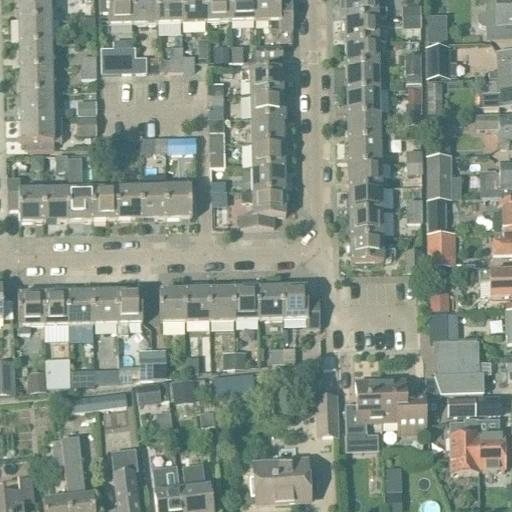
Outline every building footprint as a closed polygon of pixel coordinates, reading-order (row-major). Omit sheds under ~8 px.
[(17,0),(18,25),(51,24),(49,0),(17,0)] [(98,0),(99,18),(108,17),(108,29),(133,29),(131,0),(98,0)] [(131,0),(133,29),(158,28),(156,0),(131,0)] [(156,0),(158,28),(182,27),(181,0),(156,0)] [(181,0),(182,27),(206,27),(205,0),(181,0)] [(205,0),(206,27),(231,26),(230,0),(205,0)] [(254,0),(230,0),(231,26),(255,26),(254,0)] [(279,0),(254,0),(255,26),(268,25),(269,35),(292,35),(291,4),(279,5),(279,0)] [(343,0),(344,23),(377,22),(386,22),(385,0),(343,0)] [(511,0),(495,1),(495,2),(484,2),(485,16),(480,17),(477,20),(476,24),(478,28),(481,31),(485,32),(485,45),(511,43),(511,0)] [(419,11),(402,11),(402,21),(419,21),(419,11)] [(444,20),(427,20),(427,47),(445,47),(444,20)] [(419,21),(402,21),(403,32),(420,31),(419,21)] [(377,22),(344,23),(345,48),(378,47),(387,47),(386,22),(377,22)] [(94,35),(93,23),(79,23),(79,36),(94,35)] [(18,25),(18,48),(51,48),(51,24),(18,25)] [(378,47),(345,48),(345,72),(378,71),(386,71),(386,60),(378,60),(378,47)] [(52,72),(51,48),(18,48),(19,73),(52,72)] [(280,65),(280,50),(256,51),(256,66),(280,65)] [(242,51),(229,52),(229,67),(243,66),(242,51)] [(171,64),(159,65),(159,77),(182,76),(182,62),(182,52),(170,52),(171,64)] [(229,52),(215,52),(215,67),(229,67),(229,52)] [(450,83),(449,52),(426,52),(426,83),(450,83)] [(134,78),(134,64),(134,54),(101,55),(101,79),(134,78)] [(511,55),(497,56),(498,82),(511,81),(511,55)] [(419,59),(401,59),(401,70),(405,70),(419,69),(419,59)] [(194,61),(182,62),(182,76),(194,76),(194,68),(194,61)] [(95,62),(80,62),(81,73),(95,72),(95,62)] [(145,64),(134,64),(135,78),(145,77),(145,64)] [(419,69),(405,70),(405,79),(419,79),(420,79),(419,69)] [(378,71),(345,72),(346,96),(379,96),(387,95),(386,71),(378,71)] [(19,73),(20,98),(52,97),(52,72),(19,73)] [(95,72),(81,73),(81,83),(95,83),(95,79),(95,72)] [(249,86),(250,98),(281,97),(280,74),(249,74),(249,75),(241,75),(241,86),(249,86)] [(511,110),(511,81),(498,82),(498,97),(479,98),(479,111),(511,110)] [(222,89),(208,90),(208,99),(222,99),(222,89)] [(379,120),(379,96),(346,96),(346,121),(379,120)] [(20,98),(20,122),(53,121),(52,97),(20,98)] [(250,123),(282,123),(281,97),(250,98),(250,123)] [(222,110),(222,99),(208,99),(208,110),(222,110)] [(95,120),(95,106),(76,106),(77,121),(95,120)] [(440,118),(439,107),(427,108),(428,118),(440,118)] [(420,108),(406,108),(406,119),(420,119),(420,108)] [(420,119),(406,119),(406,130),(420,129),(420,119)] [(346,121),(347,145),(380,144),(379,120),(346,121)] [(511,121),(500,122),(500,120),(474,120),(475,135),(498,135),(499,152),(511,151),(511,121)] [(53,121),(20,122),(21,148),(53,147),(53,121)] [(96,140),(96,121),(77,121),(77,141),(96,140)] [(440,138),(440,122),(428,122),(428,138),(440,138)] [(282,146),(282,123),(250,123),(251,147),(282,146)] [(209,148),(223,148),(223,138),(209,139),(209,148)] [(154,158),(165,158),(165,143),(154,144),(154,158)] [(165,143),(165,158),(176,158),(175,143),(165,143)] [(126,144),(115,145),(116,159),(127,159),(126,144)] [(347,145),(348,170),(381,169),(380,144),(347,145)] [(105,160),(116,159),(115,145),(104,145),(105,160)] [(283,171),(282,146),(251,147),(252,172),(283,171)] [(223,159),(223,148),(209,148),(209,159),(223,159)] [(421,156),(406,157),(406,168),(421,167),(421,156)] [(427,160),(427,203),(444,203),(449,203),(449,159),(427,160)] [(67,160),(56,160),(56,161),(57,175),(67,175),(67,160)] [(78,160),(67,160),(67,175),(78,175),(78,160)] [(421,167),(406,168),(407,179),(422,178),(421,167)] [(511,167),(499,168),(499,180),(494,176),(479,176),(479,202),(511,200),(511,167)] [(381,193),(381,169),(348,170),(348,194),(381,193)] [(252,196),(284,195),(283,171),(252,172),(252,196)] [(131,191),(117,192),(118,225),(142,224),(141,180),(131,181),(131,187),(131,191)] [(141,180),(142,191),(143,225),(167,224),(166,190),(166,180),(141,180)] [(19,228),(44,227),(43,194),(20,194),(20,183),(6,184),(7,216),(19,216),(19,228)] [(211,197),(225,197),(224,187),(211,188),(211,197)] [(190,190),(166,190),(167,224),(191,223),(190,190)] [(92,192),(67,193),(69,226),(93,226),(92,192)] [(93,226),(118,225),(117,192),(92,192),(93,226)] [(67,193),(43,194),(44,227),(69,226),(67,193)] [(348,194),(349,219),(382,218),(381,193),(348,194)] [(284,221),(284,195),(252,196),(241,196),(241,208),(253,208),(253,222),(255,222),(270,221),(284,221)] [(225,208),(225,197),(211,197),(211,208),(225,208)] [(444,238),(444,203),(427,203),(428,238),(444,238)] [(501,213),(502,236),(511,235),(511,204),(499,205),(499,214),(501,213)] [(421,205),(405,205),(405,217),(422,216),(421,205)] [(422,216),(405,217),(406,228),(422,228),(422,216)] [(382,242),(382,218),(349,219),(349,243),(382,242)] [(253,222),(238,222),(238,232),(270,231),(270,221),(255,222),(253,222)] [(511,262),(511,235),(502,236),(502,247),(492,247),(493,263),(511,262)] [(383,254),(382,242),(349,243),(350,268),(383,267),(383,266),(391,265),(390,254),(383,254)] [(442,260),(441,247),(428,248),(429,272),(453,272),(453,259),(442,260)] [(421,277),(421,256),(405,256),(405,277),(421,277)] [(511,275),(507,276),(507,272),(494,272),(494,276),(480,276),(480,286),(490,286),(490,301),(507,301),(511,300),(511,275)] [(259,326),(283,325),(282,292),(258,293),(259,326)] [(306,292),(282,292),(283,325),(307,325),(306,292)] [(233,293),(209,294),(210,327),(234,326),(233,293)] [(233,293),(234,326),(259,326),(258,293),(233,293)] [(184,295),(185,327),(210,327),(209,294),(184,295)] [(141,295),(115,296),(116,329),(117,341),(128,341),(127,329),(142,328),(141,295)] [(160,328),(185,327),(184,295),(159,295),(160,328)] [(92,297),(93,329),(116,329),(115,296),(92,297)] [(68,297),(42,298),(43,331),(68,330),(68,297)] [(68,330),(93,329),(92,297),(68,297),(68,330)] [(30,331),(43,331),(42,298),(17,299),(19,339),(30,339),(30,331)] [(447,299),(430,299),(430,318),(447,317),(447,299)] [(446,320),(433,320),(434,343),(446,343),(446,320)] [(478,345),(434,347),(436,382),(441,398),(483,397),(483,378),(479,378),(478,345)] [(283,354),(271,354),(272,370),(283,370),(283,354)] [(294,354),(283,354),(283,370),(295,370),(295,369),(294,354)] [(234,357),(222,357),(223,375),(234,375),(234,357)] [(245,357),(234,357),(234,375),(241,374),(246,374),(245,357)] [(139,383),(152,383),(151,358),(138,359),(139,383)] [(165,358),(151,358),(152,383),(165,383),(165,358)] [(198,379),(197,362),(186,363),(186,379),(198,379)] [(119,387),(118,364),(112,364),(112,372),(107,372),(107,388),(113,387),(119,387)] [(0,400),(15,400),(14,367),(0,367),(0,400)] [(69,375),(69,368),(58,369),(58,393),(69,393),(69,392),(69,375)] [(92,374),(69,375),(69,392),(93,391),(92,374)] [(43,396),(43,377),(29,377),(30,397),(43,396)] [(212,383),(214,405),(255,401),(252,379),(212,383)] [(404,384),(380,385),(381,429),(397,428),(398,440),(425,438),(424,398),(405,399),(404,384)] [(191,385),(171,387),(174,407),(193,405),(191,385)] [(365,429),(381,429),(380,385),(355,386),(357,415),(344,415),(345,442),(366,441),(365,429)] [(138,411),(160,409),(158,389),(136,391),(138,411)] [(125,397),(94,401),(96,415),(127,412),(125,397)] [(66,419),(96,415),(94,401),(64,405),(66,419)] [(335,440),(334,404),(317,404),(319,441),(335,440)] [(475,404),(447,405),(448,420),(475,419),(475,404)] [(503,419),(502,405),(476,406),(477,421),(503,419)] [(170,416),(156,418),(157,434),(171,432),(170,416)] [(465,428),(448,428),(450,479),(478,478),(478,475),(477,442),(477,440),(476,425),(476,424),(465,424),(465,428)] [(498,424),(476,425),(477,440),(477,442),(478,475),(504,474),(503,440),(499,441),(498,424)] [(61,452),(63,470),(66,491),(67,502),(68,511),(93,511),(92,500),(80,501),(79,489),(84,489),(78,443),(61,444),(62,452),(61,452)] [(63,470),(61,452),(52,453),(54,471),(63,470)] [(116,511),(138,511),(134,477),(137,476),(136,465),(135,456),(110,459),(110,461),(116,511)] [(309,506),(306,466),(253,470),(256,510),(309,506)] [(202,470),(182,472),(184,495),(182,496),(183,511),(211,511),(209,493),(205,493),(202,470)] [(177,472),(152,475),(153,485),(156,511),(183,511),(182,496),(179,496),(177,472)] [(34,507),(31,484),(3,488),(4,500),(0,500),(0,511),(21,511),(21,509),(34,507)] [(401,511),(401,497),(386,497),(386,511),(401,511)] [(43,511),(68,511),(67,502),(43,505),(43,511)]
